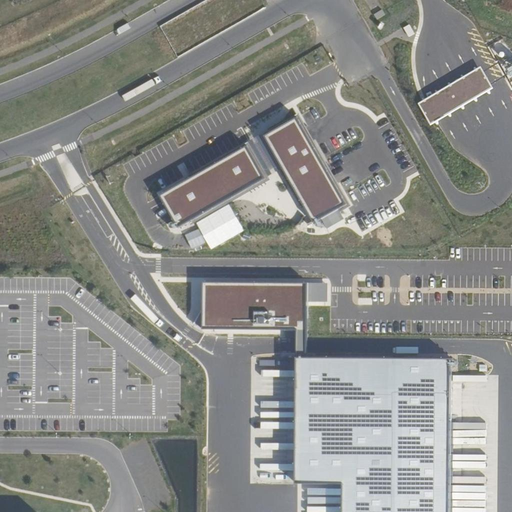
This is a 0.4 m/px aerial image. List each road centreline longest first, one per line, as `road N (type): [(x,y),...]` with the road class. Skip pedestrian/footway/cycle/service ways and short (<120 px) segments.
road 1 (unclassified): [(0,152),(48,136),(299,0)]
road 2 (unclassified): [(186,0),(0,92)]
